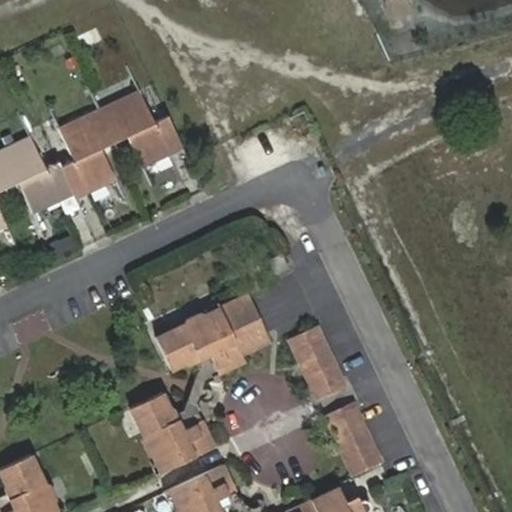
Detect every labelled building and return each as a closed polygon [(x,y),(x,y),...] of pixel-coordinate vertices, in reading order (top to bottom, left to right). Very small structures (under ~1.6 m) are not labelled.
[(154,118),(140,88),(98,107),(112,137),(127,131),(143,165),(184,145),(168,112),(154,118)] [(118,176),(102,142),(112,137),(98,107),(60,125),(75,156),(62,162),(77,195),(118,176)] [(75,191),(61,162),(59,158),(46,164),(31,133),(0,147),(0,174),(4,183),(18,176),(34,210),(75,191)] [(291,266),(284,251),(269,257),(276,272),(291,266)] [(272,342),(249,291),(156,333),(172,368),(210,350),(218,366),(221,374),(248,361),(245,354),(272,342)] [(348,383),(319,323),(287,338),(316,398),(348,383)] [(216,443),(204,417),(186,425),(169,387),(128,406),(157,470),(216,443)] [(384,459),(356,399),(324,414),(352,474),(384,459)] [(61,511),(34,452),(0,467),(0,475),(14,507),(2,511),(61,511)] [(224,511),(217,495),(238,485),(227,461),(168,488),(179,511),(224,511)] [(368,511),(360,492),(346,498),(340,485),(313,496),(319,511),(303,511),(302,510),(298,511),(368,511)]
